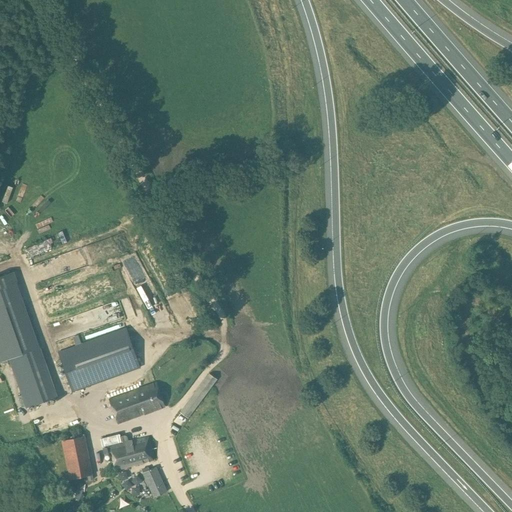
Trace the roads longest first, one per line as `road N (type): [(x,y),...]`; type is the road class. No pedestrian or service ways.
road 1 (track): [(42,0),(227,330),(220,355),(161,430),(189,511)]
road 2 (motorway): [(303,0),(327,87),(337,281),(354,351),(385,405),(486,511)]
road 3 (motorway): [(511,508),(405,396),(388,358),(383,317),(397,275),(423,246),(462,227),(511,228)]
road 4 (motorway): [(368,0),(511,163)]
road 5 (motorway): [(511,123),(403,0)]
